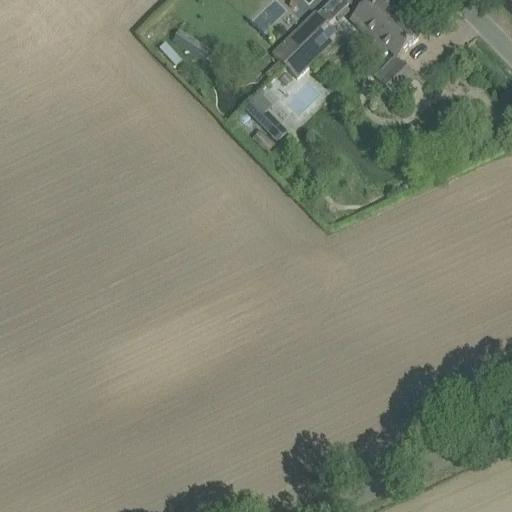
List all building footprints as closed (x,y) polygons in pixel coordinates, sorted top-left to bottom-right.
[(383,0),(354,0),(350,5),(359,13),(351,21),(382,52),(386,49),(398,61),(421,38),(383,0)] [(285,69),(328,26),(318,16),(316,14),(273,56),(281,65),(285,69)] [(328,26),(285,69),(297,81),(340,38),(328,26)] [(206,63),(212,53),(186,35),(179,45),(206,63)] [(403,65),(382,86),(393,96),(414,75),(403,65)] [(269,113),(258,124),(278,144),(288,134),(269,113)]
